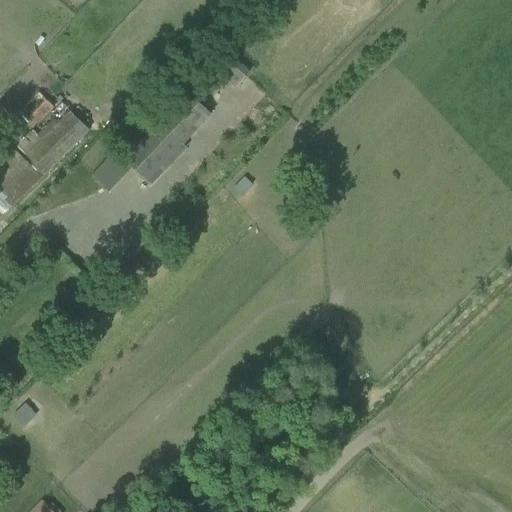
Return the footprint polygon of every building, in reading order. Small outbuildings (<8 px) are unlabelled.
[(211,67),(233,87),(248,72),(227,52),(211,67)] [(22,109),(38,126),(51,112),(54,109),(42,97),(37,92),(22,109)] [(155,185),(188,148),(184,144),(213,113),(187,92),(125,160),(113,150),(90,174),(119,197),(141,173),(155,185)] [(38,135),(33,131),(15,150),(11,144),(9,146),(0,155),(0,195),(13,208),(91,131),(70,111),(60,120),(55,116),(52,121),(38,135)] [(25,406),(13,417),(23,429),(35,418),(25,406)] [(30,511),(52,511),(42,501),(30,511)]
